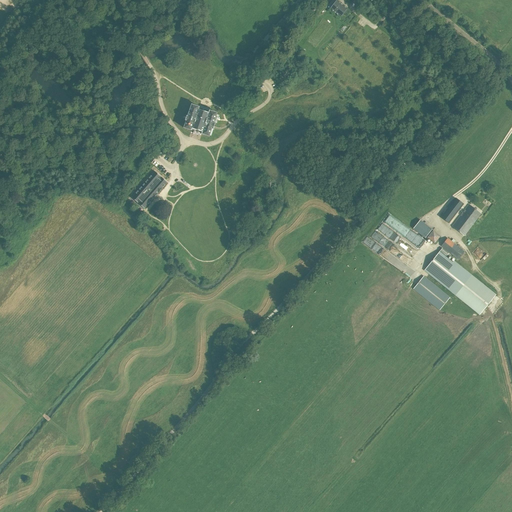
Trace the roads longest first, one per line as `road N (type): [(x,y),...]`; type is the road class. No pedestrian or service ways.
road 1 (track): [(358,221),(267,326),(239,346),(215,386),(106,511)]
road 2 (track): [(393,7),(321,89),(297,102),(256,106),(210,150)]
road 3 (track): [(498,62),(358,221)]
road 4 (track): [(125,489),(0,378)]
road 5 (unclassified): [(511,80),(491,53),(422,0)]
